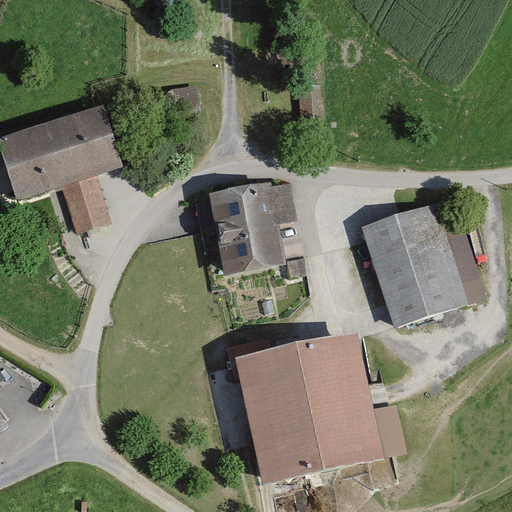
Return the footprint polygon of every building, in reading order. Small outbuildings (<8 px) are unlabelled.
[(173,85),(174,108),(198,107),(198,84),(173,85)] [(300,90),(301,111),(322,111),(321,89),(300,90)] [(102,106),(0,137),(0,145),(17,201),(61,187),(76,236),(112,224),(96,174),(121,166),(102,106)] [(270,183),(210,194),(224,276),(287,265),(280,226),(299,223),(292,183),(271,187),(270,183)] [(434,202),(361,227),(395,329),(468,304),(434,202)] [(345,332),(223,357),(250,490),(372,465),(345,332)]
